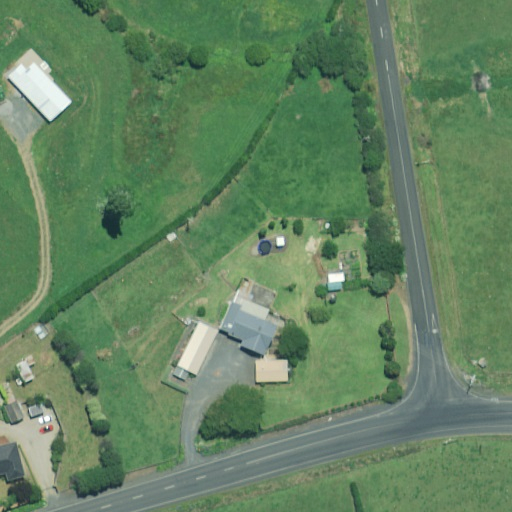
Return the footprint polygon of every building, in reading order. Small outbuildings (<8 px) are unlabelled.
[(343,291),(342,275),(328,275),(329,291),(343,291)] [(239,298),(235,309),(230,307),(222,329),(215,345),(223,349),(228,336),(243,342),(241,347),(264,356),(276,325),(266,321),(271,311),(239,298)] [(196,376),(215,337),(197,328),(178,367),(196,376)] [(280,362),(256,361),(255,382),(279,383),(280,362)] [(24,418),(16,402),(3,409),(11,425),(24,418)] [(25,478),(16,444),(0,447),(0,477),(5,476),(7,483),(25,478)]
